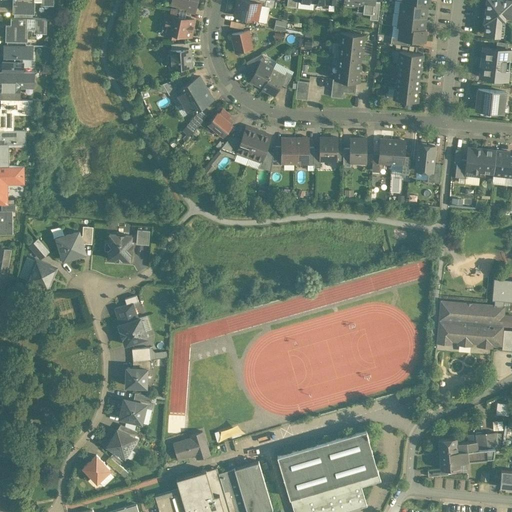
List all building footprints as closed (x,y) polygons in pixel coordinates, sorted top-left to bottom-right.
[(13,0),(13,10),(14,10),(33,10),(34,10),(34,0),(35,0),(42,0),(42,2),(53,2),(52,0),(13,0)] [(249,0),(237,0),(235,14),(243,16),(244,17),(248,18),(249,17),(257,19),(260,4),(261,2),(249,0)] [(373,0),(358,0),(358,4),(357,11),(372,13),(373,0)] [(427,3),(403,0),(402,0),(400,0),(399,12),(425,15),(427,3)] [(511,0),(486,0),(485,20),(486,20),(485,32),(503,34),(504,26),(504,18),(505,18),(511,19),(511,0)] [(194,19),(176,15),(177,9),(172,8),(171,14),(167,13),(165,24),(168,24),(166,34),(177,37),(178,33),(190,35),(194,19)] [(425,15),(399,12),(398,25),(426,28),(424,27),(425,15)] [(14,17),(11,17),(11,25),(7,25),(6,38),(7,38),(26,38),(27,38),(27,28),(35,28),(35,30),(46,30),(46,18),(33,17),(14,17)] [(285,29),(286,20),(275,18),(274,28),(285,29)] [(426,28),(398,25),(400,25),(398,37),(409,38),(424,40),(426,28)] [(248,29),(232,33),(236,51),(252,47),(248,29)] [(364,33),(341,31),(340,36),(341,37),(341,43),(361,45),(362,40),(364,38),(364,33)] [(409,38),(398,37),(392,36),(391,42),(409,44),(409,38)] [(341,43),(339,42),(339,47),(340,49),(339,55),(360,57),(360,51),(362,50),(363,45),(361,45),(341,43)] [(26,44),(7,43),(4,43),(4,54),(6,54),(6,59),(15,59),(15,71),(23,71),(23,55),(32,55),(33,44),(26,44)] [(480,73),(507,75),(510,45),(483,43),(480,73)] [(172,49),(170,49),(170,54),(168,54),(168,61),(171,61),(171,66),(178,66),(178,68),(179,68),(178,67),(184,66),(184,67),(185,67),(185,65),(191,65),(191,59),(192,59),(192,58),(191,58),(191,55),(192,54),(191,54),(190,48),(189,48),(172,49)] [(423,53),(399,50),(399,55),(400,56),(399,62),(420,64),(420,59),(422,57),(423,53)] [(262,52),(246,61),(250,68),(255,70),(261,60),(263,62),(265,58),(262,52)] [(360,57),(339,55),(339,60),(337,62),(336,67),(338,67),(358,69),(360,69),(361,64),(359,63),(360,57)] [(15,59),(6,59),(3,59),(3,71),(15,71),(15,59)] [(263,62),(261,60),(255,70),(250,80),(263,86),(273,68),(273,67),(263,62)] [(399,62),(398,61),(397,66),(399,68),(398,74),(418,76),(419,71),(421,69),(421,64),(420,64),(399,62)] [(358,69),(338,67),(337,72),(336,73),(335,78),(345,79),(357,81),(359,81),(359,76),(358,74),(358,69)] [(273,68),(263,86),(262,87),(275,94),(280,83),(285,74),(284,74),(273,68)] [(285,74),(280,83),(286,86),(292,73),(286,70),(284,74),(285,74)] [(3,71),(2,71),(2,78),(0,77),(0,93),(1,93),(19,93),(19,83),(33,83),(33,71),(23,71),(15,71),(3,71)] [(418,76),(398,74),(397,79),(396,81),(395,86),(397,86),(417,88),(419,88),(419,83),(418,82),(418,76)] [(184,84),(176,89),(176,90),(183,100),(206,87),(200,75),(184,84)] [(179,77),(163,82),(169,94),(176,90),(176,89),(184,84),(180,76),(179,77)] [(417,88),(397,86),(396,91),(394,92),(394,97),(417,100),(418,95),(416,93),(417,88)] [(206,87),(183,100),(189,112),(213,98),(206,87)] [(476,108),(503,111),(505,91),(478,88),(476,108)] [(19,99),(1,99),(1,107),(0,107),(0,122),(14,122),(14,108),(22,108),(22,113),(32,114),(33,99),(19,99)] [(199,108),(187,124),(194,130),(206,114),(199,108)] [(230,114),(222,108),(219,113),(217,112),(208,123),(223,135),(232,124),(226,119),(230,114)] [(258,130),(246,125),(241,139),(237,151),(249,155),(258,130)] [(0,129),(0,159),(9,159),(8,141),(25,141),(25,129),(14,129),(0,129)] [(271,134),(258,130),(249,155),(261,160),(265,149),(271,134)] [(230,136),(219,149),(220,149),(223,152),(224,153),(235,157),(237,151),(241,139),(230,136)] [(303,136),(301,137),(295,137),(295,161),(308,161),(308,146),(308,138),(307,136),(303,136)] [(337,136),(320,136),(320,148),(320,159),(337,159),(337,136)] [(295,137),(282,137),(282,145),(282,161),(283,161),(295,161),(295,137)] [(366,137),(359,137),(359,139),(350,138),(350,147),(350,161),(351,161),(366,161),(366,137)] [(393,139),(381,138),(380,153),(379,161),(380,161),(391,162),(393,139)] [(405,140),(393,139),(391,162),(391,167),(402,168),(402,163),(403,163),(404,155),(405,140)] [(427,144),(425,142),(422,141),(419,143),(418,143),(415,169),(428,170),(432,171),(433,163),(435,145),(427,144)] [(282,145),(275,145),(274,152),(272,163),(283,163),(283,161),(282,161),(282,145)] [(481,148),(468,146),(467,159),(465,173),(466,173),(479,175),(480,170),(482,148),(481,148)] [(496,149),(482,148),(480,170),(493,171),(494,172),(496,149)] [(219,149),(209,161),(213,164),(223,152),(220,149),(219,149)] [(274,152),(265,149),(261,160),(259,165),(271,168),(272,163),(274,152)] [(510,151),(496,149),(494,172),(493,171),(493,173),(492,181),(511,183),(511,169),(508,169),(509,155),(510,151)] [(411,156),(404,155),(403,163),(402,163),(402,168),(402,173),(409,173),(411,156)] [(460,158),(460,162),(456,161),(455,176),(465,177),(466,173),(465,173),(467,159),(460,158)] [(442,164),(433,163),(432,171),(428,170),(427,180),(440,182),(442,164)] [(9,165),(0,165),(0,195),(5,196),(7,196),(7,177),(23,176),(23,165),(9,165)] [(13,210),(13,209),(1,209),(0,209),(0,233),(13,233),(13,210)] [(93,226),(83,225),(82,234),(80,235),(82,243),(85,242),(92,243),(93,226)] [(150,230),(137,229),(136,243),(149,244),(150,230)] [(78,230),(57,237),(64,258),(85,252),(82,243),(80,235),(78,230)] [(131,235),(110,233),(109,241),(107,241),(107,250),(109,250),(108,257),(130,259),(130,251),(132,251),(133,243),(131,243),(131,235)] [(38,238),(29,245),(34,251),(42,243),(38,238)] [(42,243),(34,251),(40,258),(49,251),(42,243)] [(11,248),(0,246),(0,255),(9,257),(11,248)] [(0,255),(0,284),(0,281),(5,282),(9,257),(0,255)] [(56,267),(36,258),(27,279),(28,289),(38,288),(38,283),(48,287),(56,267)] [(63,290),(64,310),(84,309),(84,289),(63,290)] [(136,294),(125,298),(127,304),(132,302),(133,303),(139,301),(136,294)] [(504,306),(441,300),(438,338),(501,344),(502,332),(502,329),(502,324),(503,314),(504,306)] [(127,304),(115,307),(121,323),(138,317),(133,303),(132,302),(127,304)] [(32,309),(27,303),(26,303),(25,303),(24,304),(24,305),(23,306),(28,312),(32,309)] [(511,315),(503,314),(502,324),(511,324),(511,315)] [(121,323),(119,324),(121,330),(119,331),(120,332),(121,332),(123,336),(121,336),(122,337),(123,337),(125,344),(147,336),(141,316),(138,317),(121,323)] [(511,348),(511,329),(504,329),(504,330),(502,329),(502,332),(503,333),(502,348),(511,349),(511,348)] [(132,348),(133,360),(151,358),(150,346),(132,348)] [(151,358),(133,360),(133,367),(147,367),(147,368),(151,368),(151,358)] [(133,367),(127,367),(126,385),(146,385),(147,368),(147,367),(133,367)] [(408,389),(396,393),(400,404),(411,400),(408,389)] [(124,398),(120,416),(142,421),(146,403),(124,398)] [(510,403),(497,402),(496,413),(508,415),(510,403)] [(11,406),(0,406),(0,410),(1,411),(1,421),(6,421),(5,414),(11,413),(11,406)] [(492,419),(492,428),(502,428),(502,419),(492,419)] [(111,428),(103,441),(127,456),(139,437),(118,428),(116,431),(111,428)] [(366,428),(277,454),(290,497),(294,511),(341,511),(367,504),(361,485),(381,479),(378,471),(366,428)] [(203,430),(190,434),(191,437),(173,442),(178,458),(196,453),(197,458),(210,454),(203,430)] [(496,431),(476,433),(476,440),(477,440),(477,448),(494,446),(496,431)] [(456,437),(439,439),(440,451),(457,450),(477,448),(477,440),(476,440),(456,442),(456,437)] [(477,448),(457,450),(457,454),(463,454),(463,456),(473,455),(473,458),(493,456),(494,446),(477,448)] [(457,450),(440,451),(442,468),(459,466),(457,454),(457,450)] [(119,464),(123,458),(113,452),(107,462),(126,473),(128,470),(119,464)] [(96,454),(84,466),(97,480),(110,468),(96,454)] [(258,511),(273,508),(259,460),(218,472),(217,467),(206,470),(206,469),(176,477),(179,487),(155,495),(160,511),(138,511),(136,503),(106,511),(93,511),(93,509),(92,508),(79,511),(258,511)] [(511,470),(502,470),(502,469),(501,469),(500,486),(501,486),(501,485),(506,486),(506,487),(511,487),(511,470)] [(0,510),(9,510),(9,494),(0,493),(0,510)]
